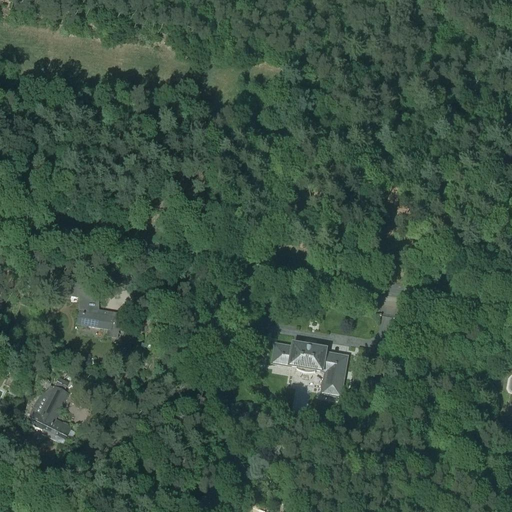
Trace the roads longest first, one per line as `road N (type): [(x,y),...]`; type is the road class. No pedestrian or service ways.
road 1 (secondary): [(511,311),(0,224)]
road 2 (track): [(309,0),(268,270)]
